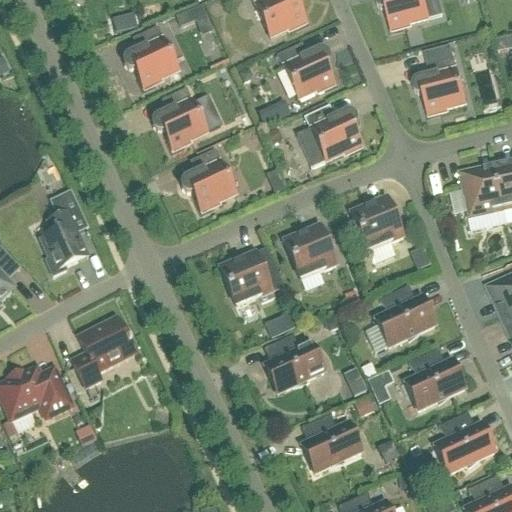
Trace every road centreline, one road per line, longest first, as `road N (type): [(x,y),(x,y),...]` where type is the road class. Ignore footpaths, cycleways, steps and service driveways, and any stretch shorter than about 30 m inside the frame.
road 1 (unclassified): [(150,269),(25,0)]
road 2 (residential): [(511,416),(404,160)]
road 3 (residential): [(404,160),(150,269)]
road 4 (unclassified): [(263,511),(150,269)]
road 5 (residential): [(404,160),(337,0)]
road 6 (residential): [(150,269),(0,348)]
